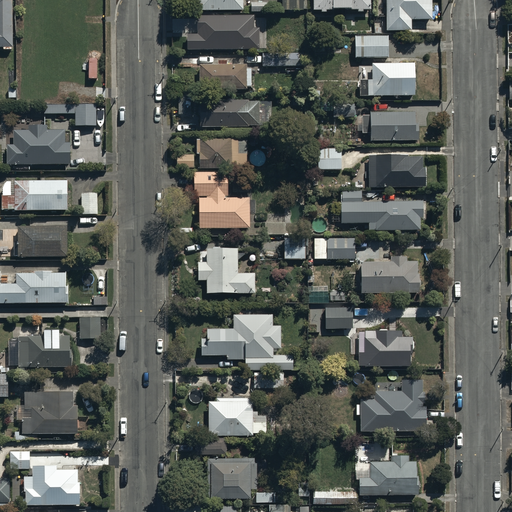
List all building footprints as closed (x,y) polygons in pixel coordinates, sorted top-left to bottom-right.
[(0,0),(0,50),(14,51),(13,0),(0,0)] [(86,65),(87,29),(88,29),(89,16),(87,16),(87,0),(65,0),(42,0),(42,12),(45,12),(45,65),(49,65),(50,79),(54,79),(54,82),(71,82),(71,65),(86,65)] [(198,0),(199,15),(243,15),(243,0),(198,0)] [(303,0),(282,0),(283,15),(304,15),(303,0)] [(310,0),(311,15),(313,15),(371,14),(370,0),(310,0)] [(385,0),(386,34),(411,34),(411,24),(433,24),(432,0),(385,0)] [(251,1),(251,13),(268,13),(268,1),(251,1)] [(254,15),(197,16),(198,33),(187,33),(187,49),(260,49),(260,28),(254,28),(254,15)] [(389,37),(356,38),(357,60),(389,60),(389,37)] [(262,55),(262,69),(304,69),(304,55),(262,55)] [(247,64),(201,64),(201,90),(246,91),(247,64)] [(360,83),(359,100),(415,100),(415,68),(372,68),(372,83),(360,83)] [(45,83),(18,83),(18,90),(10,90),(10,100),(18,100),(18,105),(45,105),(45,83)] [(191,102),(179,102),(178,117),(191,117),(191,102)] [(200,105),(200,131),(249,131),(249,130),(259,130),(259,105),(200,105)] [(46,108),(46,117),(77,117),(77,129),(97,129),(97,108),(46,108)] [(354,110),(334,110),(333,120),(354,120),(354,110)] [(371,137),(371,144),(418,145),(418,127),(415,127),(415,116),(370,116),(370,118),(362,118),(362,137),(371,137)] [(8,148),(8,168),(72,167),(72,146),(66,146),(66,134),(49,134),(49,129),(30,129),(30,134),(15,134),(15,148),(8,148)] [(240,140),(197,141),(198,172),(247,170),(246,157),(240,157),(240,140)] [(318,152),(318,173),(342,173),(341,152),(318,152)] [(194,156),(177,157),(177,171),(194,170),(194,156)] [(369,183),(369,192),(425,192),(425,173),(423,173),(423,162),(421,162),(421,159),(368,159),(368,173),(364,173),(364,183),(369,183)] [(250,202),(225,201),(225,199),(228,199),(228,176),(194,177),(194,200),(202,200),(202,202),(199,202),(199,233),(250,232),(250,202)] [(69,183),(66,183),(8,183),(3,187),(3,211),(16,211),(16,212),(68,213),(69,183)] [(82,195),(83,216),(99,216),(98,196),(97,196),(97,194),(82,195)] [(341,206),(362,206),(362,194),(341,194),(341,206)] [(362,206),(341,206),(341,227),(369,227),(369,234),(400,234),(400,238),(405,238),(405,235),(420,235),(420,223),(423,223),(423,206),(362,206)] [(265,227),(266,238),(286,238),(286,224),(266,224),(266,227),(265,227)] [(20,259),(20,261),(69,261),(69,231),(19,230),(19,233),(14,233),(14,245),(12,245),(11,259),(20,259)] [(355,241),(326,241),(326,262),(355,262),(355,241)] [(366,241),(366,258),(382,258),(382,241),(366,241)] [(238,252),(206,253),(207,266),(198,266),(198,285),(206,285),(207,299),(256,297),(255,277),(238,277),(238,252)] [(361,266),(361,297),(419,297),(419,278),(418,278),(418,266),(407,266),(407,261),(392,261),(392,266),(361,266)] [(69,275),(35,275),(35,278),(17,278),(17,286),(0,286),(0,307),(69,307),(69,275)] [(344,293),(330,293),(329,304),(344,304),(344,293)] [(108,298),(94,298),(94,308),(108,308),(108,298)] [(350,306),(322,308),(324,330),(352,328),(350,306)] [(273,314),(234,314),(234,328),(207,328),(207,338),(202,338),(202,355),(227,355),(227,359),(245,359),(245,369),(293,369),(293,355),(273,355),(273,349),(282,349),(281,325),(273,326),(273,314)] [(103,321),(80,321),(80,342),(103,342),(103,321)] [(401,329),(364,329),(364,350),(357,350),(357,366),(410,366),(410,349),(412,349),(412,335),(401,335),(401,329)] [(19,341),(20,370),(72,370),(72,340),(61,340),(61,336),(45,336),(45,340),(19,341)] [(9,377),(0,376),(0,399),(9,400),(9,377)] [(284,377),(254,378),(254,391),(284,391),(284,377)] [(359,396),(359,427),(425,427),(425,403),(422,403),(422,400),(424,400),(424,388),(421,388),(421,377),(400,377),(400,388),(374,388),(374,396),(359,396)] [(24,422),(23,437),(79,437),(79,411),(74,411),(75,396),(26,395),(26,409),(17,408),(17,422),(24,422)] [(251,396),(208,397),(209,433),(252,432),(251,396)] [(209,441),(209,439),(195,439),(195,458),(227,458),(227,440),(209,441)] [(31,455),(11,455),(11,472),(31,471),(31,455)] [(359,482),(360,499),(419,499),(418,488),(416,488),(416,465),(409,465),(409,459),(390,459),(390,466),(370,466),(370,482),(359,482)] [(211,501),(211,503),(250,503),(250,493),(257,493),(257,467),(254,467),(254,463),(208,463),(208,501),(211,501)] [(27,480),(27,509),(81,509),(81,486),(79,486),(79,474),(58,474),(58,470),(33,470),(33,480),(27,480)] [(0,505),(10,505),(10,482),(0,481),(0,505)] [(274,497),(257,497),(257,506),(274,506),(274,497)]
